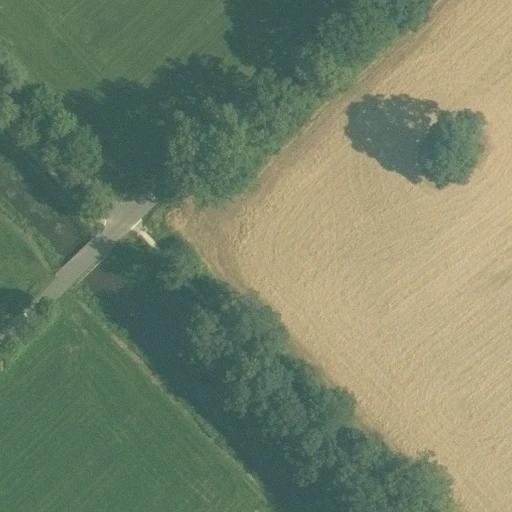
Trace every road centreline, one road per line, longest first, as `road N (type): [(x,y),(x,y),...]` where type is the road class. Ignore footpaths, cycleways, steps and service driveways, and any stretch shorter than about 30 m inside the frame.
road 1 (unclassified): [(0,339),(353,0)]
road 2 (track): [(385,511),(119,227)]
